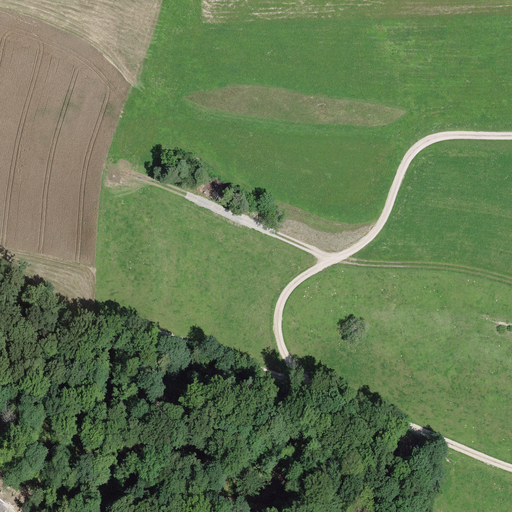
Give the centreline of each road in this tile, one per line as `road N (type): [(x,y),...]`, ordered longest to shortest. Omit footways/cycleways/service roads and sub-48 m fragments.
road 1 (track): [(511,135),(441,134),(416,147),(375,229),(289,283),(275,319),(296,376),(511,468)]
road 2 (track): [(511,283),(438,267),(328,261),(119,169)]
road 3 (track): [(296,376),(273,375),(68,300)]
